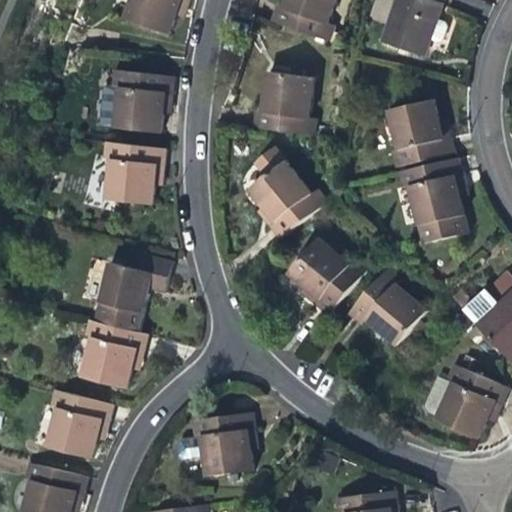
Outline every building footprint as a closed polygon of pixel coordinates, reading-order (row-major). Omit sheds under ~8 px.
[(126,0),(119,19),(162,34),(169,14),(174,0),(126,0)] [(179,5),(181,0),(174,0),(169,14),(176,16),(179,5)] [(324,0),(278,0),(277,5),(270,21),(318,39),(326,19),(318,17),(324,0)] [(426,23),(433,0),(389,0),(373,41),(413,56),(426,23)] [(263,19),(270,21),(277,5),(269,2),(267,8),(263,19)] [(286,64),(285,71),(297,74),(298,66),(286,64)] [(105,83),(112,84),(115,69),(107,68),(105,83)] [(307,76),(297,74),(285,71),(263,68),(256,108),(253,126),(305,135),(310,112),(301,110),(307,76)] [(166,75),(115,69),(112,84),(107,126),(152,131),(154,113),(157,91),(164,92),(166,75)] [(163,107),(164,92),(157,91),(154,113),(162,114),(163,107)] [(383,107),(392,147),(396,164),(447,152),(442,133),(435,134),(431,117),(427,96),(383,107)] [(245,124),(253,126),(256,108),(248,106),(245,124)] [(438,116),(431,117),(435,134),(442,133),(440,123),(438,116)] [(95,157),(103,158),(105,142),(97,142),(95,157)] [(158,148),(105,142),(103,158),(98,198),(144,202),(146,182),(148,163),(156,163),(158,148)] [(304,212),(312,205),(301,191),(263,145),(246,160),(257,173),(240,187),(255,205),(265,218),(259,223),(271,237),(304,212)] [(390,165),(396,164),(392,147),(386,149),(390,165)] [(451,155),(400,167),(404,182),(420,245),(462,235),(452,192),(448,176),(455,173),(451,155)] [(155,172),(156,163),(148,163),(146,182),(153,183),(155,172)] [(396,184),(404,182),(400,167),(392,169),(396,184)] [(457,180),(455,173),(448,176),(452,192),(459,191),(457,180)] [(307,186),(301,191),(312,205),(318,199),(307,186)] [(248,211),(259,223),(265,218),(255,205),(248,211)] [(320,313),(353,275),(341,264),(310,237),(281,271),(296,284),(311,297),(306,302),(320,313)] [(103,265),(87,321),(93,322),(131,332),(137,314),(143,290),(157,294),(166,264),(121,252),(117,268),(103,265)] [(346,257),(341,264),(353,275),(359,268),(346,257)] [(380,266),(345,305),(357,316),(390,346),(404,330),(413,320),(421,312),(392,285),(396,281),(380,266)] [(297,294),(306,302),(311,297),(296,284),(291,289),(297,294)] [(511,289),(473,326),(509,366),(511,363),(511,289)] [(351,322),(357,316),(345,305),(339,311),(345,316),(351,322)] [(80,336),(88,338),(93,322),(87,321),(85,320),(80,336)] [(419,326),(413,320),(404,330),(410,335),(419,326)] [(144,336),(131,332),(93,322),(88,338),(77,378),(122,389),(127,370),(132,351),(139,353),(144,336)] [(134,372),(139,353),(132,351),(127,370),(134,372)] [(441,380),(448,384),(456,369),(448,365),(441,380)] [(502,391),(456,369),(448,384),(448,385),(433,377),(419,406),(421,412),(432,418),(430,421),(469,440),(475,428),(478,421),(487,403),(495,407),(502,391)] [(43,409),(51,411),(55,395),(48,394),(43,409)] [(107,408),(55,395),(51,411),(40,451),(84,462),(89,443),(94,425),(102,427),(107,408)] [(486,425),(495,407),(487,403),(478,421),(486,425)] [(255,435),(254,417),(201,424),(192,425),(194,442),(203,440),(207,481),(251,476),(248,453),(257,452),(255,435)] [(97,445),(102,427),(94,425),(89,443),(97,445)] [(21,483),(29,484),(33,467),(25,465),(21,483)] [(83,479),(33,467),(29,484),(21,511),(67,511),(72,496),(79,498),(83,479)] [(399,511),(399,510),(397,492),(344,498),(337,499),(338,511),(399,511)] [(75,511),(79,498),(72,496),(67,511),(75,511)]
